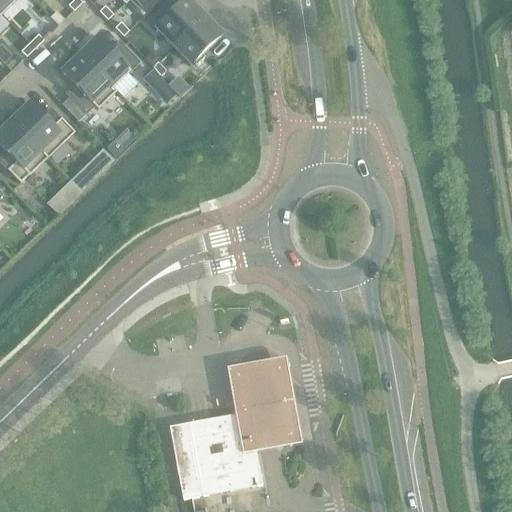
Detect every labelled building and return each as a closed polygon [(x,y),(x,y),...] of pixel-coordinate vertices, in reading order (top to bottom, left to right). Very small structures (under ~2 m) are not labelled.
[(18,0),(0,0),(0,14),(1,16),(18,0)] [(73,13),(82,5),(77,0),(75,0),(68,7),(73,13)] [(130,0),(124,6),(125,7),(128,3),(143,18),(162,0),(130,0)] [(175,48),(206,18),(188,0),(171,17),(163,8),(146,25),(155,35),(159,31),(175,48)] [(99,13),(107,22),(113,17),(104,8),(99,13)] [(206,18),(175,48),(193,66),(195,65),(197,67),(206,59),(203,56),(224,36),(206,18)] [(114,30),(123,38),(128,33),(120,24),(114,30)] [(38,37),(29,45),(35,51),(43,42),(38,37)] [(78,56),(115,94),(116,93),(113,89),(130,73),(139,65),(122,47),(114,56),(97,38),(78,56)] [(35,51),(29,45),(20,53),(26,59),(35,51)] [(78,56),(60,73),(78,91),(69,99),(85,116),(94,108),(97,111),(115,94),(78,56)] [(159,64),(153,70),(161,78),(167,73),(159,64)] [(28,104),(10,122),(47,160),(48,159),(74,134),(70,131),(54,114),(45,122),(28,104)] [(47,160),(10,122),(0,131),(0,147),(9,157),(0,166),(20,185),(28,177),(29,178),(47,160)] [(230,373),(237,417),(245,456),(257,454),(304,445),(288,362),(230,373)] [(263,487),(257,454),(253,432),(237,417),(171,429),(185,502),(263,487)]
